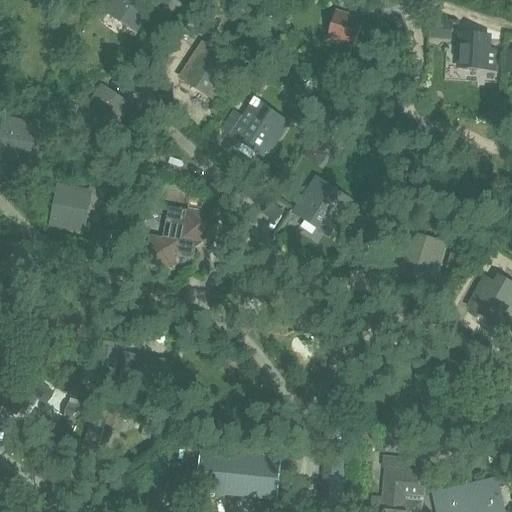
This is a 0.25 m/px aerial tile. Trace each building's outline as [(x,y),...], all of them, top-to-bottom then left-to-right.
[(136,31),(150,11),(133,0),(116,0),(110,10),(129,23),(127,25),(136,31)] [(228,0),(204,0),(218,14),(230,1),(228,0)] [(356,46),(365,16),(357,14),(355,19),(337,13),(335,17),(332,19),(330,25),(331,29),(332,29),(328,40),(342,44),(342,42),(356,46)] [(487,52),(488,39),(462,37),(460,66),(494,67),(495,53),(487,52)] [(183,77),(215,98),(231,74),(221,68),(225,61),(203,46),(183,77)] [(117,127),(130,106),(103,88),(91,106),(109,118),(108,121),(117,127)] [(302,106),(293,122),(310,132),(320,116),(302,106)] [(261,118),(251,111),(235,135),(267,156),(287,126),(265,111),(261,118)] [(325,119),(316,132),(324,138),(321,143),(334,152),(343,139),(333,132),(337,127),(325,119)] [(0,159),(25,164),(33,126),(5,121),(0,145),(0,159)] [(339,196),(317,182),(297,212),(329,233),(345,209),(335,203),(339,196)] [(55,226),(82,231),(89,194),(62,188),(55,226)] [(210,244),(215,218),(188,213),(186,226),(168,222),(165,240),(152,237),(147,264),(173,269),(176,256),(193,259),(197,241),(210,244)] [(314,227),(309,237),(322,244),(327,234),(314,227)] [(435,282),(445,247),(420,239),(418,247),(406,244),(398,271),(435,282)] [(485,280),(471,305),(505,323),(511,309),(511,285),(499,279),(495,286),(485,280)] [(27,314),(23,328),(71,343),(76,329),(65,326),(40,318),(27,314)] [(119,381),(161,388),(166,360),(124,353),(119,381)] [(25,372),(2,407),(16,416),(29,395),(44,405),(53,392),(37,382),(38,381),(25,372)] [(85,444),(98,448),(109,412),(96,407),(85,444)] [(202,444),(196,495),(197,496),(277,503),(283,452),(202,444)] [(344,511),(349,458),(324,457),(319,511),(344,511)] [(425,498),(427,471),(385,468),(383,498),(372,496),(370,511),(405,511),(407,496),(425,498)] [(439,511),(505,511),(498,479),(436,492),(439,511)]
